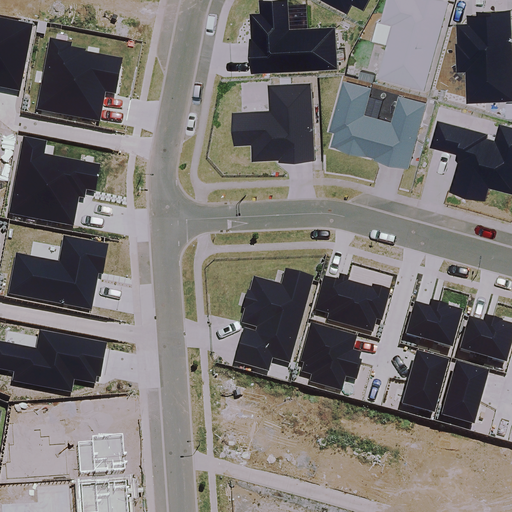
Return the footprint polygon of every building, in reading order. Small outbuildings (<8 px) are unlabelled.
[(256,36),(258,70),(343,66),(341,25),(295,27),(293,0),(265,0),(266,11),(256,11),(258,36),(256,36)] [(334,0),(353,9),(357,0),(358,0),(369,6),(372,0),(334,0)] [(399,22),(384,75),(428,87),(452,0),(393,0),(388,19),(399,22)] [(511,98),(511,7),(483,9),(484,13),(474,14),(474,20),(461,21),(463,69),(472,69),(473,100),(511,98)] [(52,41),(40,111),(103,122),(108,93),(119,94),(125,60),(89,53),(89,51),(75,48),(76,45),(52,41)] [(337,143),(373,153),(384,116),(369,112),(377,86),(350,78),(337,127),(341,128),(337,143)] [(320,157),(316,80),(274,82),(275,108),(239,110),(241,142),(259,141),(259,158),(286,156),(286,158),(320,157)] [(384,116),(373,153),(413,164),(430,101),(405,94),(398,120),(384,116)] [(497,138),(438,121),(431,147),(461,155),(451,191),(486,201),(490,187),(511,193),(511,128),(500,125),(497,138)] [(20,256),(12,296),(95,311),(102,273),(105,274),(111,246),(67,238),(62,264),(20,256)] [(287,367),(311,281),(283,273),(279,289),(252,282),(248,295),(246,294),(241,312),(243,312),(239,326),(256,331),(254,336),(242,333),(233,366),(267,375),(270,362),(287,367)] [(326,316),(325,323),(374,332),(376,318),(382,319),(388,291),(372,288),(372,291),(346,286),(347,280),(338,279),(337,284),(320,281),(314,314),(326,316)] [(426,313),(412,309),(404,339),(451,352),(460,319),(427,310),(426,313)] [(479,329),(465,325),(457,355),(503,368),(511,335),(511,332),(481,324),(479,329)] [(357,337),(309,327),(298,365),(302,366),(297,383),(339,395),(344,379),(355,381),(362,354),(351,351),(357,337)] [(446,363),(415,355),(399,414),(429,422),(446,363)] [(485,376),(452,367),(436,425),(468,434),(485,376)]
